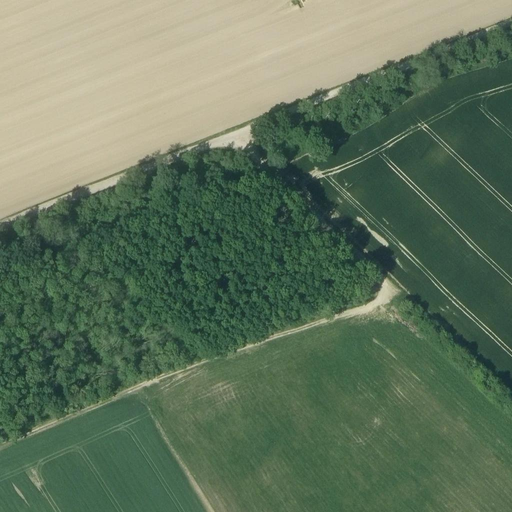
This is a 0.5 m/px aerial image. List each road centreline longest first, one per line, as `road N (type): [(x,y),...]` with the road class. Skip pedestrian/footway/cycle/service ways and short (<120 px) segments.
road 1 (track): [(0,231),(239,133),(391,287),(389,299),(262,340)]
road 2 (track): [(511,25),(239,133)]
road 3 (track): [(0,446),(262,340)]
